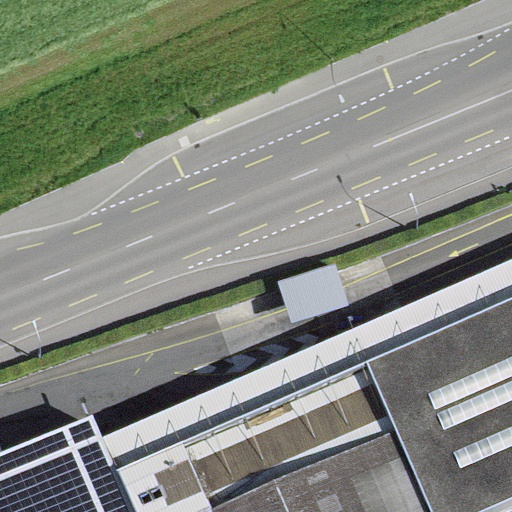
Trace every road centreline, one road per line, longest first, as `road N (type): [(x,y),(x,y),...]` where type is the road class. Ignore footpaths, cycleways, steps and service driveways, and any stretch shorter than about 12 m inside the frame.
road 1 (primary): [(0,297),(403,132)]
road 2 (primary): [(511,58),(403,132)]
